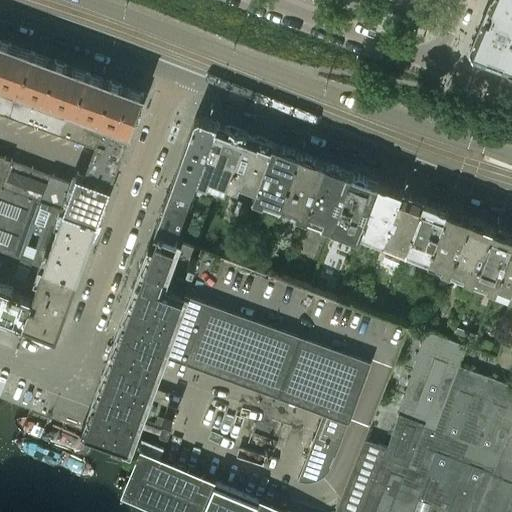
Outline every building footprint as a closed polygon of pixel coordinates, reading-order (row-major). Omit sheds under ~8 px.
[(511,1),(508,0),(489,0),(470,46),(474,54),(504,65),(511,45),(511,1)] [(0,111),(9,115),(33,51),(0,39),(0,111)] [(66,135),(89,72),(33,51),(9,115),(66,135)] [(130,130),(143,94),(144,93),(89,72),(66,135),(95,146),(104,120),(129,129),(130,130)] [(195,118),(173,177),(169,189),(191,196),(193,191),(218,120),(202,114),(195,118)] [(129,129),(104,120),(95,146),(91,155),(117,165),(129,129)] [(228,183),(247,131),(238,128),(240,124),(230,120),(228,124),(218,120),(193,191),(221,202),(228,183)] [(255,192),(274,141),(266,138),(268,135),(258,131),(256,135),(247,131),(228,183),(241,187),(239,190),(253,196),(255,192)] [(281,202),(300,151),(298,150),(295,146),(290,144),(284,145),(274,141),(255,192),(281,202)] [(307,150),(301,151),(300,151),(281,202),(307,212),(326,160),(315,156),(312,152),(307,150)] [(0,185),(1,186),(11,158),(0,153),(0,185)] [(32,197),(64,208),(97,221),(111,183),(85,174),(77,171),(74,181),(11,158),(1,186),(32,197)] [(333,160),(328,161),(326,160),(307,212),(333,222),(353,171),(341,166),(338,162),(333,160)] [(359,170),(354,171),(353,171),(333,222),(359,232),(359,230),(378,180),(367,176),(364,172),(359,170)] [(402,189),(378,180),(359,230),(382,239),(402,189)] [(77,277),(44,265),(11,253),(32,197),(1,186),(0,185),(0,312),(56,334),(77,277)] [(169,189),(156,225),(161,227),(178,234),(191,196),(169,189)] [(425,198),(402,189),(382,239),(405,248),(425,198)] [(77,277),(97,221),(64,208),(32,197),(11,253),(44,265),(77,277)] [(448,207),(425,198),(405,248),(429,257),(448,207)] [(448,207),(429,257),(427,260),(450,269),(471,217),(461,212),(460,208),(453,206),(450,208),(448,207)] [(476,214),(472,217),(471,217),(450,269),(473,278),(494,225),(483,221),(483,217),(476,214)] [(495,226),(494,225),(473,278),(496,287),(511,244),(511,232),(506,230),(505,226),(499,223),(495,226)] [(159,360),(163,348),(183,295),(159,286),(178,234),(161,227),(154,245),(149,243),(113,342),(159,360)] [(159,286),(183,295),(163,348),(324,408),(297,480),(300,481),(304,482),(309,482),(313,481),(317,480),(321,478),(324,475),(327,472),(330,469),(331,465),(342,435),(361,442),(406,321),(178,234),(159,286)] [(511,244),(496,287),(511,292),(511,244)] [(413,370),(387,451),(361,442),(350,471),(335,511),(511,511),(511,384),(458,364),(466,344),(443,335),(442,338),(427,332),(413,370)] [(159,360),(113,342),(110,349),(101,374),(148,391),(159,360)] [(148,391),(101,374),(84,423),(83,425),(117,437),(125,440),(129,442),(129,441),(130,439),(139,415),(141,409),(148,391)] [(168,404),(160,425),(169,428),(176,408),(168,404)] [(164,446),(144,437),(140,448),(160,456),(164,446)] [(141,448),(122,492),(166,511),(286,511),(285,511),(269,511),(256,506),(258,500),(216,481),(213,487),(159,463),(161,457),(141,448)]
